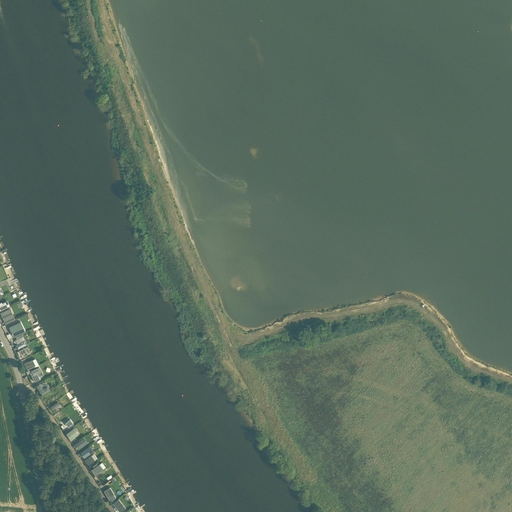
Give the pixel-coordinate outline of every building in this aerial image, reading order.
[(10,308),(0,313),(6,324),(15,319),(10,308)] [(21,321),(9,326),(14,336),(25,331),(21,321)] [(17,344),(15,345),(18,349),(27,344),(25,340),(17,344)] [(25,347),(17,351),(19,356),(21,355),(23,357),(28,354),(25,347)] [(29,361),(24,363),(27,369),(35,365),(36,366),(39,365),(35,357),(29,361)] [(31,369),(26,371),(28,374),(30,372),(35,381),(40,378),(39,376),(43,374),(39,366),(32,370),(31,369)] [(40,383),(37,385),(42,394),(50,390),(48,386),(45,388),(43,387),(40,383)] [(58,401),(50,406),(52,409),(55,413),(60,409),(59,408),(57,409),(55,407),(60,404),(58,401)] [(64,410),(56,415),(59,420),(67,415),(64,410)] [(71,430),(66,433),(70,440),(78,434),(75,429),(72,432),(71,430)] [(83,439),(76,444),(79,449),(87,443),(83,439)] [(88,446),(80,452),(84,457),(92,452),(88,446)] [(92,454),(85,460),(88,465),(95,459),(92,455),(92,454)] [(100,463),(91,469),(95,474),(104,468),(103,468),(100,463)] [(108,488),(104,490),(110,500),(115,497),(116,497),(114,494),(112,495),(108,488)] [(119,498),(113,503),(119,511),(126,508),(119,498)]
